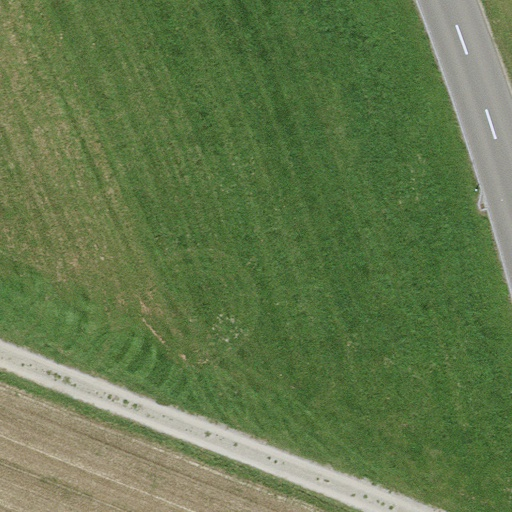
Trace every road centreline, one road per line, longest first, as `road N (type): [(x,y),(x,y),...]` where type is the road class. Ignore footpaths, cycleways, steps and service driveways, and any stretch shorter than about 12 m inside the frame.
road 1 (track): [(381,511),(0,363)]
road 2 (tertiary): [(511,190),(453,0)]
